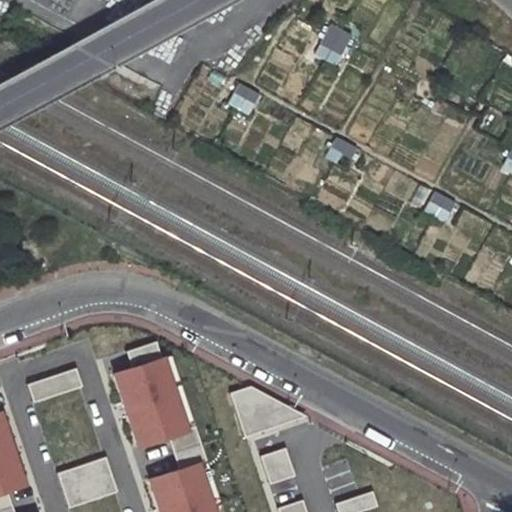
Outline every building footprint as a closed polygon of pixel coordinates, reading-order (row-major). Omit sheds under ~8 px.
[(311,57),(338,66),(349,32),(322,23),(311,57)] [(153,340),(124,350),(129,365),(111,371),(122,401),(150,390),(155,403),(126,413),(137,444),(167,433),(178,466),(149,476),(160,507),(188,497),(193,509),(184,511),(214,511),(196,461),(205,457),(194,424),(184,427),(153,340)] [(79,386),(74,368),(25,383),(31,401),(79,386)] [(228,393),(243,436),(303,416),(249,386),(228,393)] [(150,390),(122,401),(126,413),(155,403),(150,390)] [(0,511),(14,511),(6,487),(22,481),(11,451),(0,454),(0,440),(7,438),(0,419),(0,511)] [(0,454),(11,451),(7,438),(0,440),(0,454)] [(268,483),(292,475),(283,448),(259,456),(268,483)] [(104,456),(55,472),(67,507),(115,491),(104,456)] [(334,503),(336,511),(354,511),(375,505),(370,491),(334,503)] [(188,497),(160,507),(161,511),(184,511),(193,509),(188,497)] [(276,508),(277,511),(304,511),(300,500),(276,508)]
